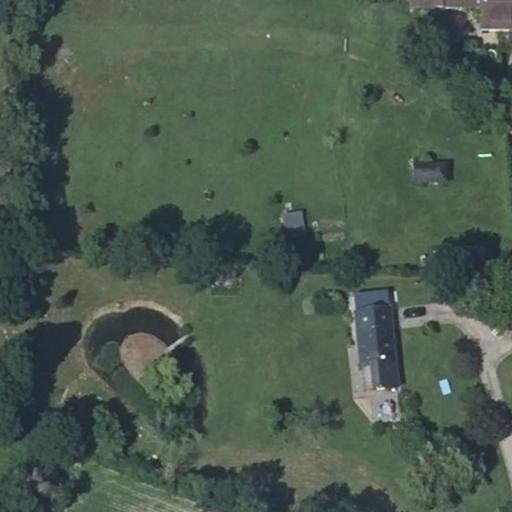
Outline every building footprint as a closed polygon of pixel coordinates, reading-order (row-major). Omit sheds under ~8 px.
[(484,40),(511,40),(511,0),(413,0),(415,14),(482,15),(484,40)] [(417,165),(415,183),(447,186),(448,168),(417,165)] [(451,282),(481,284),(483,250),(452,248),(451,282)] [(371,326),(377,365),(389,363),(392,384),(415,380),(406,322),(371,326)] [(389,363),(377,365),(379,385),(392,384),(389,363)]
